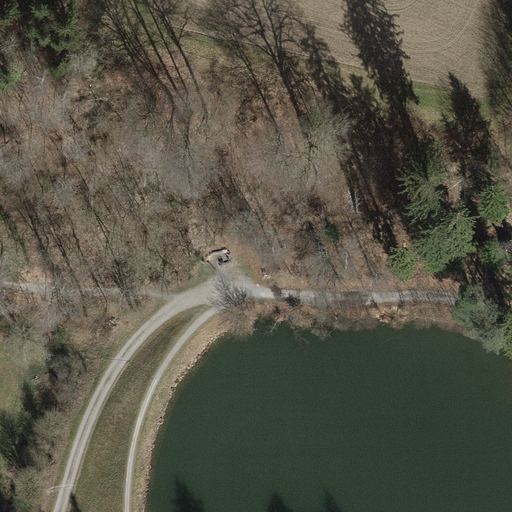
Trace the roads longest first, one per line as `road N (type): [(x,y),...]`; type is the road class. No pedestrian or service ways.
road 1 (track): [(60,511),(90,415),(118,362),(185,304),(231,297)]
road 2 (track): [(231,297),(447,296),(511,314)]
